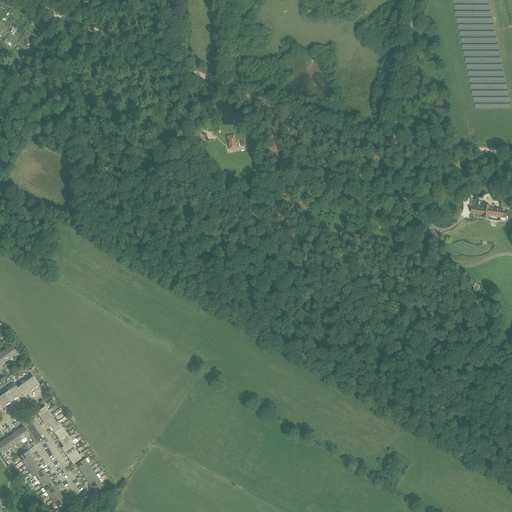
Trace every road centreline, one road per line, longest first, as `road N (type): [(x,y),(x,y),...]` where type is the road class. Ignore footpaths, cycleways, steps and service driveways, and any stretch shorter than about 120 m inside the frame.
road 1 (track): [(393,143),(356,138),(21,0)]
road 2 (unclassified): [(393,143),(415,0)]
